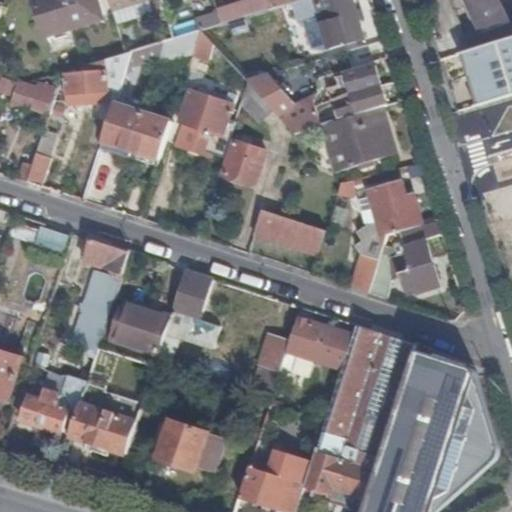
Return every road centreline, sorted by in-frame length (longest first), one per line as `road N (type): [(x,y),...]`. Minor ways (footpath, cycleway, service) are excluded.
road 1 (residential): [(0,195),(501,360)]
road 2 (residential): [(444,163),(501,360)]
road 3 (residential): [(396,0),(444,163)]
